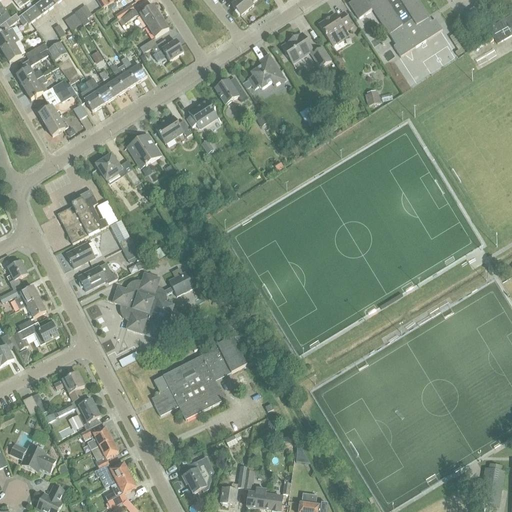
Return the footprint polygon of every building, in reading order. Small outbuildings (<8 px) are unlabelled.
[(24,7),(19,0),(11,0),(19,10),(24,7)] [(56,7),(51,0),(45,0),(42,2),(50,12),(56,7)] [(103,0),(96,0),(103,11),(109,7),(103,0)] [(236,0),(238,2),(232,8),(241,19),(253,9),(248,2),(250,0),(236,0)] [(356,0),(349,5),(359,21),(373,11),(396,47),(394,48),(401,59),(405,56),(411,53),(443,32),(436,21),(432,23),(417,0),(356,0)] [(42,2),(35,7),(43,17),(50,12),(42,2)] [(0,5),(0,17),(1,19),(0,20),(0,27),(1,28),(6,25),(11,21),(0,5)] [(43,17),(35,7),(29,12),(36,22),(43,17)] [(119,23),(135,13),(132,8),(116,18),(119,23)] [(148,29),(162,21),(154,9),(140,17),(148,29)] [(75,15),(82,26),(83,29),(90,25),(81,11),(75,15)] [(476,11),(465,18),(471,27),(482,19),(476,11)] [(36,22),(29,12),(21,18),(29,27),(36,22)] [(135,13),(119,23),(121,27),(124,26),(125,27),(139,18),(135,13)] [(349,39),(346,33),(353,28),(344,14),(338,19),(336,16),(330,19),(326,21),(326,22),(319,26),(328,41),(333,49),(349,39)] [(16,17),(11,21),(6,25),(10,30),(20,22),(16,17)] [(498,46),(511,37),(511,17),(488,31),(498,46)] [(162,21),(148,29),(155,41),(169,32),(162,21)] [(62,25),(57,28),(62,36),(67,33),(62,25)] [(15,46),(20,43),(24,41),(20,35),(16,37),(13,31),(0,38),(0,48),(3,54),(15,46)] [(320,70),(332,63),(323,49),(315,54),(303,36),(299,38),(299,37),(289,43),(290,44),(282,49),(286,55),(285,56),(287,59),(288,59),(292,65),(310,54),(320,70)] [(453,36),(450,38),(459,52),(455,54),(458,58),(465,53),(453,36)] [(152,51),(157,48),(154,42),(140,51),(144,56),(152,51)] [(15,46),(3,54),(10,66),(22,59),(19,53),(24,50),(20,43),(15,46)] [(157,48),(152,51),(156,57),(158,61),(165,56),(170,64),(184,56),(176,44),(169,48),(166,43),(157,48)] [(60,45),(48,51),(48,52),(50,56),(54,63),(67,55),(60,45)] [(48,52),(48,51),(45,46),(26,57),(29,63),(48,52)] [(48,52),(29,63),(32,68),(43,62),(43,61),(50,56),(48,52)] [(103,62),(98,55),(92,59),(97,66),(103,62)] [(259,63),(263,67),(251,75),(253,78),(248,81),(248,82),(252,87),(255,91),(260,88),(262,91),(273,84),(274,86),(284,80),(275,65),(269,56),(259,63)] [(129,75),(136,86),(147,79),(140,68),(134,71),(126,59),(121,63),(129,75)] [(136,86),(129,75),(123,79),(115,67),(114,67),(112,63),(107,66),(118,82),(125,94),(136,86)] [(31,70),(17,78),(24,91),(37,83),(43,79),(40,74),(35,77),(31,70)] [(105,74),(99,77),(104,84),(109,80),(105,74)] [(45,79),(43,79),(37,83),(24,91),(31,103),(48,93),(44,88),(49,85),(45,79)] [(235,80),(230,84),(229,82),(215,91),(226,107),(239,99),(242,104),(248,100),(240,87),(235,80)] [(93,81),(88,85),(104,108),(114,101),(107,89),(101,93),(93,81)] [(125,94),(118,82),(107,89),(114,101),(125,94)] [(248,82),(243,85),(247,91),(252,87),(248,82)] [(57,98),(68,92),(63,84),(52,91),(57,98)] [(104,108),(88,85),(86,86),(88,91),(81,96),(85,103),(92,115),(104,108)] [(71,89),(68,92),(57,98),(61,106),(72,99),(76,97),(71,89)] [(366,98),(369,108),(380,105),(378,95),(366,98)] [(199,131),(218,119),(207,102),(197,109),(196,108),(188,113),(191,118),(187,121),(192,129),(197,126),(199,131)] [(80,123),(87,118),(81,108),(74,113),(80,123)] [(59,121),(62,119),(59,114),(56,116),(52,109),(39,117),(46,128),(59,121)] [(262,129),(267,125),(261,115),(256,119),(262,129)] [(166,125),(156,131),(166,146),(184,135),(187,140),(192,136),(184,123),(179,126),(173,118),(165,123),(166,125)] [(315,119),(308,124),(311,130),(318,125),(315,119)] [(59,121),(46,128),(52,140),(68,130),(66,125),(63,127),(59,121)] [(213,126),(206,129),(209,136),(216,133),(213,126)] [(137,162),(136,163),(141,171),(162,158),(154,146),(149,149),(144,140),(129,149),(137,162)] [(214,153),(208,144),(202,148),(208,157),(214,153)] [(112,157),(97,167),(98,168),(108,184),(124,173),(126,172),(122,167),(120,168),(119,169),(119,168),(112,157)] [(149,177),(155,175),(156,177),(163,175),(160,166),(146,171),(149,177)] [(171,178),(177,175),(172,168),(167,171),(171,178)] [(127,178),(135,189),(142,185),(133,172),(126,176),(127,178)] [(72,204),(74,209),(58,217),(62,225),(64,224),(71,237),(69,238),(73,246),(110,228),(118,223),(107,202),(99,206),(91,192),(79,198),(81,200),(72,204)] [(123,252),(134,246),(131,239),(120,245),(123,252)] [(93,243),(88,245),(67,256),(74,270),(96,259),(94,255),(98,253),(93,243)] [(134,246),(123,252),(130,265),(141,259),(134,246)] [(162,249),(154,254),(159,261),(166,257),(162,249)] [(173,256),(165,261),(169,269),(177,265),(173,256)] [(14,292),(16,291),(22,288),(19,281),(28,277),(21,264),(9,271),(13,277),(7,280),(14,292)] [(100,268),(79,279),(81,284),(80,284),(79,287),(80,289),(83,289),(84,289),(86,293),(107,283),(107,285),(109,286),(118,281),(115,274),(113,276),(107,265),(100,268)] [(121,312),(122,314),(122,315),(123,314),(125,318),(124,318),(124,319),(126,320),(128,322),(130,323),(127,331),(143,336),(143,335),(148,337),(147,337),(163,342),(168,327),(167,327),(168,322),(169,322),(174,307),(166,304),(166,302),(166,300),(166,297),(174,293),(177,298),(197,288),(189,272),(184,275),(180,268),(172,272),(176,279),(169,283),(172,289),(164,293),(163,293),(158,289),(160,281),(145,276),(142,284),(139,283),(137,283),(134,284),(131,286),(129,287),(128,290),(127,292),(119,289),(114,304),(122,307),(121,309),(121,312)] [(28,309),(41,302),(34,289),(21,296),(22,297),(15,301),(21,313),(28,309)] [(16,291),(14,292),(0,299),(0,300),(2,306),(19,297),(16,291)] [(41,302),(28,309),(34,321),(47,315),(41,302)] [(12,303),(7,305),(11,314),(16,312),(12,303)] [(22,334),(34,328),(31,322),(19,328),(22,334)] [(38,326),(34,328),(22,334),(14,338),(21,352),(30,348),(26,341),(35,336),(42,349),(47,346),(60,339),(56,332),(58,331),(54,324),(47,327),(48,330),(42,332),(38,326)] [(203,358),(164,378),(154,383),(161,395),(152,400),(155,406),(161,419),(180,409),(186,422),(226,402),(216,383),(248,367),(233,339),(228,342),(225,337),(217,341),(220,346),(206,353),(204,348),(213,343),(206,329),(187,338),(188,340),(194,353),(199,351),(201,355),(203,358)] [(9,353),(14,351),(7,337),(2,340),(5,346),(0,348),(2,352),(0,352),(0,369),(14,363),(9,353)] [(28,350),(19,355),(23,364),(24,363),(25,365),(29,363),(28,361),(30,354),(28,350)] [(123,370),(141,361),(136,351),(118,360),(123,370)] [(66,388),(71,396),(75,404),(83,399),(80,392),(85,389),(79,375),(55,387),(57,392),(66,388)] [(33,399),(40,413),(42,416),(47,413),(38,396),(33,399)] [(40,413),(33,399),(32,398),(23,403),(31,418),(40,413)] [(82,414),(78,416),(84,428),(87,433),(92,431),(100,427),(97,421),(101,419),(92,402),(89,404),(80,409),(79,409),(82,414)] [(74,411),(72,406),(57,414),(59,419),(74,411)] [(271,406),(265,409),(268,414),(274,411),(271,406)] [(55,421),(53,416),(44,420),(46,426),(55,421)] [(270,422),(272,429),(279,427),(277,420),(270,422)] [(87,433),(81,436),(85,443),(92,440),(93,442),(87,444),(92,453),(113,443),(106,430),(105,431),(94,436),(92,431),(87,433)] [(234,437),(225,441),(228,447),(237,443),(234,437)] [(119,455),(113,443),(92,453),(97,462),(96,463),(100,472),(108,468),(110,467),(107,461),(119,455)] [(15,445),(11,456),(24,462),(22,467),(37,474),(41,467),(43,469),(42,471),(51,475),(56,463),(45,457),(46,455),(31,448),(29,452),(15,445)] [(300,463),(309,463),(308,451),(300,451),(300,463)] [(89,462),(94,460),(91,453),(86,455),(89,462)] [(192,475),(183,480),(187,488),(189,487),(194,496),(203,492),(203,493),(208,491),(214,474),(206,460),(202,462),(189,469),(192,475)] [(68,472),(64,465),(60,467),(58,471),(61,476),(68,472)] [(100,472),(96,474),(99,480),(106,476),(112,488),(117,485),(131,478),(124,465),(111,472),(108,468),(100,472)] [(223,492),(221,506),(222,507),(222,508),(227,508),(228,507),(236,508),(238,490),(244,491),(247,473),(247,469),(241,468),(240,478),(238,487),(232,486),(231,493),(223,492)] [(475,494),(475,497),(481,498),(480,505),(483,506),(488,507),(499,508),(499,509),(502,490),(505,474),(502,473),(486,471),(485,475),(484,481),(478,480),(476,490),(475,494)] [(249,473),(247,473),(244,491),(252,492),(255,474),(254,474),(249,473)] [(117,499),(107,504),(111,511),(126,503),(127,501),(124,496),(137,489),(131,478),(117,485),(112,488),(111,488),(114,494),(117,499)] [(44,496),(36,511),(37,511),(59,511),(63,506),(61,504),(66,493),(54,487),(50,495),(52,497),(51,499),(44,496)] [(261,511),(264,511),(266,498),(267,491),(257,489),(256,497),(249,496),(247,510),(261,511)] [(300,505),(299,511),(327,511),(328,509),(320,508),(316,507),(317,498),(303,496),(302,505),(300,505)] [(266,498),(264,511),(281,511),(283,500),(266,498)] [(128,511),(137,511),(127,501),(126,503),(122,506),(128,511)]
